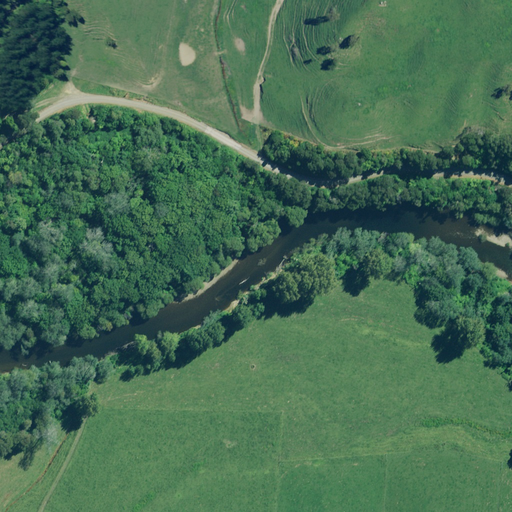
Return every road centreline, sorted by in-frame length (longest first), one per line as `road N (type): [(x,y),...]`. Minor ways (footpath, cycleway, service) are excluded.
road 1 (unclassified): [(259,158),(165,110),(123,101),(67,103),(0,143)]
road 2 (unclassified): [(259,158),(327,180),(471,168),(511,181)]
road 3 (track): [(259,158),(282,0)]
